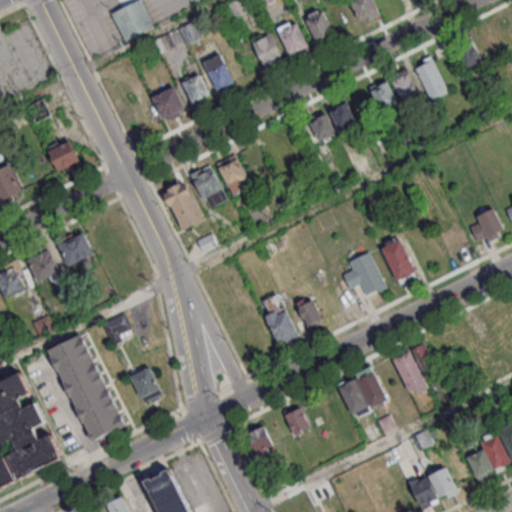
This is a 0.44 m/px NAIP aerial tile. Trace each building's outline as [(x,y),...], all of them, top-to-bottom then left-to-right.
[(111,12),(136,0),(142,0),(155,26),(125,41),(111,12)] [(228,2),(232,0),(244,0),(249,10),(235,17),(228,2)] [(350,0),(372,0),(379,15),(361,24),(350,0)] [(306,19),(324,11),(334,32),(316,41),(306,19)] [(511,46),(511,19),(511,18),(492,28),(503,51),(511,46)] [(178,27),(194,19),(203,37),(187,45),(178,27)] [(279,31),(298,22),(309,45),(289,54),(279,31)] [(154,38),(168,31),(175,46),(161,53),(154,38)] [(253,42),(271,33),(283,59),(264,68),(253,42)] [(475,40),(489,33),(497,49),(483,56),(475,40)] [(464,68),(454,50),(471,40),(481,58),(464,68)] [(204,62),(221,53),(234,81),(217,89),(204,62)] [(415,68),(433,59),(448,90),(430,99),(415,68)] [(403,102),(391,77),(407,69),(419,94),(403,102)] [(183,81),(200,73),(210,94),(193,102),(183,81)] [(386,78),(398,101),(378,111),(367,87),(386,78)] [(152,96),(175,85),(185,107),(179,109),(182,114),(170,120),(168,115),(163,118),(152,96)] [(52,114),(43,98),(27,107),(36,123),(52,114)] [(330,111),(347,103),(356,121),(339,129),(330,111)] [(311,122),(328,114),(336,131),(319,139),(311,122)] [(294,155),(284,132),(267,140),(277,163),(294,155)] [(49,148),(68,139),(79,160),(59,170),(49,148)] [(218,163),(237,154),(248,176),(239,181),(243,190),(233,195),(218,163)] [(0,162),(10,158),(28,197),(3,209),(0,203),(0,162)] [(191,175),(211,164),(229,198),(208,209),(191,175)] [(183,228),(165,190),(186,180),(204,218),(183,228)] [(477,215),(494,207),(505,229),(488,237),(487,236),(477,240),(470,226),(480,222),(477,215)] [(437,232),(459,221),(472,247),(450,258),(437,232)] [(58,242),(68,264),(78,260),(84,267),(92,263),(87,253),(91,252),(81,231),(58,242)] [(198,240),(204,252),(218,245),(212,233),(198,240)] [(382,247),(404,236),(421,272),(399,283),(382,247)] [(28,257),(50,246),(61,269),(39,280),(28,257)] [(343,273),(353,268),(349,261),(370,251),(387,286),(366,296),(360,284),(350,289),(343,273)] [(0,290),(0,270),(15,263),(28,290),(15,296),(14,293),(4,298),(0,290)] [(279,343),(259,301),(277,292),(298,334),(279,343)] [(64,304),(78,298),(85,315),(71,321),(64,304)] [(298,306),(313,299),(324,322),(310,330),(298,306)] [(102,321),(124,311),(131,326),(119,331),(123,339),(112,344),(102,321)] [(494,331),(484,311),(468,319),(478,340),(494,331)] [(34,319),(49,313),(56,327),(41,334),(34,319)] [(49,352),(82,336),(129,428),(95,444),(49,352)] [(411,348),(426,341),(437,365),(423,372),(411,348)] [(393,358),(410,349),(428,387),(411,395),(393,358)] [(130,375),(150,366),(164,394),(144,404),(130,375)] [(388,399),(371,407),(363,390),(357,377),(373,369),(388,399)] [(0,384),(0,411),(1,411),(5,420),(0,422),(0,437),(4,445),(15,439),(21,452),(11,457),(22,481),(64,460),(53,437),(42,442),(36,430),(47,424),(37,404),(26,409),(21,401),(33,395),(22,374),(0,384)] [(339,386),(356,377),(363,390),(370,407),(353,415),(339,386)] [(285,414),(301,406),(310,425),(294,433),(285,414)] [(378,419),(390,413),(397,427),(384,433),(378,419)] [(262,425),(273,446),(254,455),(244,434),(262,425)] [(511,459),(499,433),(511,426),(511,459)] [(419,449),(412,435),(427,428),(433,442),(419,449)] [(511,461),(495,469),(480,439),(496,431),(511,461)] [(467,457),(484,448),(494,469),(477,477),(467,457)] [(0,490),(19,481),(8,459),(0,462),(0,490)] [(429,475),(447,466),(459,491),(448,497),(446,493),(440,496),(429,475)] [(160,511),(145,480),(151,477),(152,479),(162,474),(161,471),(169,467),(191,511),(160,511)] [(410,484),(428,476),(439,497),(421,506),(410,484)] [(105,501),(110,511),(129,511),(120,494),(105,501)]
